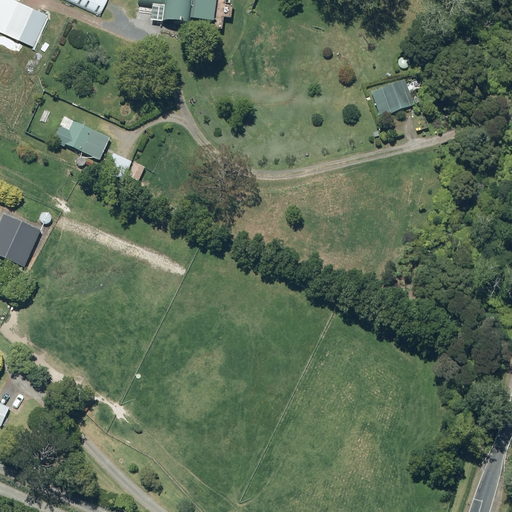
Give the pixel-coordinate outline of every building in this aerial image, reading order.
[(45,12),(12,0),(0,0),(0,33),(32,46),(45,12)] [(64,0),(102,17),(109,0),(64,0)] [(134,0),(134,7),(161,7),(161,25),(188,25),(188,24),(214,23),(213,0),(134,0)] [(403,80),(370,89),(378,119),(411,110),(403,80)] [(61,117),(51,143),(103,161),(112,135),(61,117)] [(113,151),(105,172),(127,181),(135,161),(113,151)] [(0,392),(0,428),(2,430),(17,401),(0,392)]
